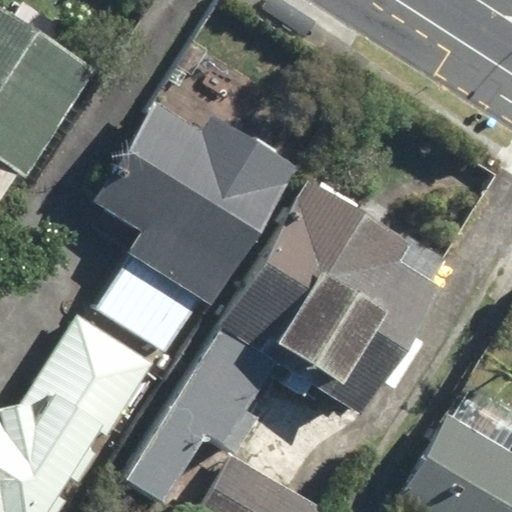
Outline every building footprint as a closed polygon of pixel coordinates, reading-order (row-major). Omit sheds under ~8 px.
[(0,16),(0,178),(1,177),(9,182),(80,73),(38,46),(49,28),(9,2),(0,16)] [(193,306),(281,171),(151,87),(63,221),(118,257),(84,309),(153,354),(187,302),(193,306)] [(437,267),(293,182),(151,421),(114,483),(164,511),(309,511),(310,510),(211,451),(262,364),(349,415),(437,267)] [(0,511),(47,511),(58,497),(145,368),(66,315),(8,406),(0,406),(0,511)] [(383,501),(402,511),(511,511),(511,463),(432,417),(383,501)]
